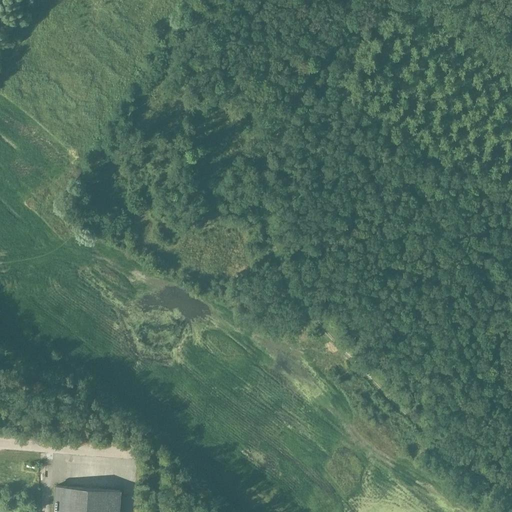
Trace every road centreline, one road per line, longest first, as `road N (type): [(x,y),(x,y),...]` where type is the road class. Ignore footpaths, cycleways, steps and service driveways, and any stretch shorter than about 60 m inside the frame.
road 1 (track): [(511,485),(448,448),(378,386),(283,275),(259,214),(257,181),(294,97)]
road 2 (unclassified): [(135,453),(0,443)]
